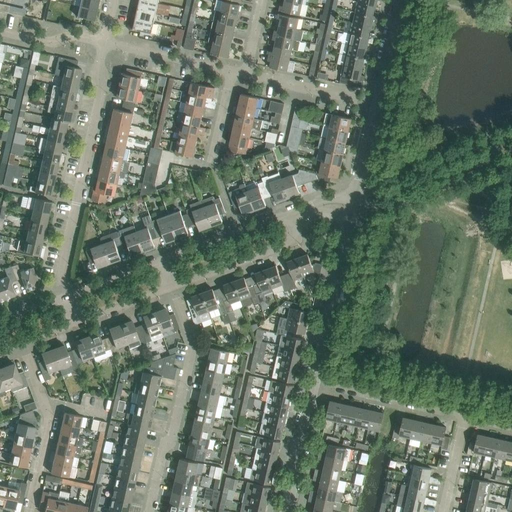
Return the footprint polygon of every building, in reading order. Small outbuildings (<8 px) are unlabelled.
[(96,10),(98,0),(96,0),(80,0),(79,7),(96,10)] [(156,13),(158,3),(145,0),(139,0),(137,9),(156,13)] [(299,15),(302,4),(285,0),(283,6),(280,5),(279,10),(299,15)] [(223,1),(220,12),(237,16),(240,5),(223,1)] [(375,12),(376,6),(358,2),(355,12),(378,18),(379,13),(375,12)] [(94,20),(96,10),(79,7),(77,17),(94,20)] [(137,9),(135,19),(154,23),(156,13),(137,9)] [(215,11),(213,21),(235,26),(237,16),(220,12),(215,11)] [(355,12),(353,23),(371,27),(373,21),(377,22),(378,18),(355,12)] [(280,19),(279,25),(296,29),(299,18),(278,13),(277,18),(280,19)] [(154,23),(135,19),(133,29),(140,31),(151,33),(154,23)] [(211,32),(233,37),(235,26),(213,21),(211,32)] [(370,33),(371,27),(353,23),(350,34),(373,39),(374,34),(370,33)] [(275,30),(274,35),(294,39),(296,29),(279,25),(278,31),(275,30)] [(188,27),(186,37),(194,39),(195,34),(191,33),(192,28),(188,27)] [(177,39),(183,40),(185,29),(178,28),(177,39)] [(208,42),(213,43),(230,47),(233,37),(211,32),(208,42)] [(350,34),(348,44),(367,48),(368,43),(372,44),(373,39),(350,34)] [(276,40),(274,46),(291,50),(298,51),(301,41),(294,39),(274,35),(273,39),(276,40)] [(186,37),(183,48),(194,50),(196,39),(194,39),(186,37)] [(213,43),(211,54),(228,58),(230,47),(213,43)] [(365,54),(367,48),(348,44),(346,55),(368,60),(370,55),(365,54)] [(270,51),(269,56),(289,60),(291,50),(274,46),(273,52),(270,51)] [(346,55),(343,65),(362,69),(363,64),(367,65),(368,60),(346,55)] [(271,61),(270,67),(292,72),(295,62),(289,60),(269,56),(268,60),(271,61)] [(79,80),(81,69),(76,68),(78,61),(58,57),(56,64),(57,64),(55,75),(63,76),(79,80)] [(339,83),(353,86),(362,88),(365,76),(361,75),(362,69),(343,65),(339,83)] [(123,73),(120,85),(139,90),(143,72),(127,68),(125,74),(123,73)] [(63,76),(60,87),(76,91),(79,80),(63,76)] [(191,83),(189,93),(212,98),(215,88),(191,83)] [(51,96),(74,101),(76,91),(60,87),(53,85),(51,96)] [(124,99),(123,105),(135,107),(139,90),(120,85),(117,97),(124,99)] [(189,93),(187,103),(204,107),(205,101),(211,102),(212,98),(189,93)] [(241,94),(239,104),(256,108),(259,98),(241,94)] [(49,107),(56,108),(71,112),(74,101),(51,96),(49,107)] [(268,111),(276,113),(282,114),(284,104),(271,101),(268,111)] [(187,103),(184,113),(202,117),(204,107),(187,103)] [(239,104),(236,114),(254,118),(256,108),(239,104)] [(115,109),(112,121),(131,125),(135,107),(123,105),(122,110),(115,109)] [(299,121),(302,108),(296,106),(293,120),(299,121)] [(51,118),(69,122),(71,112),(56,108),(49,107),(47,113),(54,114),(53,118),(51,118)] [(179,112),(176,121),(200,127),(202,117),(184,113),(179,112)] [(323,125),(330,127),(348,131),(351,119),(326,113),(323,125)] [(236,114),(234,124),(252,128),(261,130),(263,121),(254,119),(254,118),(236,114)] [(51,118),(49,129),(65,132),(67,122),(69,123),(69,122),(51,118)] [(300,121),(299,121),(293,120),(290,133),(301,136),(302,133),(303,129),(299,128),(300,121)] [(128,137),(131,125),(112,121),(109,133),(128,137)] [(206,128),(200,127),(176,121),(175,128),(181,129),(180,133),(197,137),(198,134),(204,135),(206,128)] [(249,138),(252,128),(234,124),(232,134),(249,138)] [(47,135),(47,139),(62,143),(65,132),(49,129),(41,127),(39,133),(47,135)] [(330,127),(327,138),(346,143),(348,131),(330,127)] [(265,141),(266,142),(275,144),(277,134),(271,132),(271,133),(267,133),(265,141)] [(107,144),(125,149),(126,144),(128,137),(109,133),(107,144)] [(178,143),(185,144),(195,147),(196,144),(197,137),(180,133),(178,143)] [(290,133),(288,140),(300,142),(301,136),(290,133)] [(230,144),(229,150),(246,154),(248,144),(249,138),(232,134),(230,144)] [(60,153),(62,143),(47,139),(40,138),(38,148),(39,148),(64,154),(60,153)] [(324,150),(343,154),(345,144),(346,143),(327,138),(326,144),(324,150)] [(288,140),(287,146),(289,147),(292,155),(297,156),(299,144),(300,142),(288,140)] [(185,144),(178,143),(172,141),(170,151),(171,152),(193,157),(195,147),(185,144)] [(275,147),(275,144),(266,142),(264,151),(275,147)] [(130,150),(125,149),(107,144),(104,156),(128,161),(130,150)] [(158,149),(154,148),(151,147),(149,154),(161,157),(163,150),(158,149)] [(43,154),(42,160),(62,165),(62,164),(64,154),(39,148),(38,152),(39,153),(43,154)] [(324,150),(322,162),(341,166),(343,154),(324,150)] [(161,157),(149,154),(148,161),(160,164),(161,157)] [(104,156),(101,168),(125,173),(127,174),(130,162),(128,161),(104,156)] [(62,165),(42,160),(39,171),(55,174),(58,164),(62,165)] [(158,171),(160,164),(148,161),(146,168),(158,171)] [(338,178),(341,166),(322,162),(319,174),(316,173),(316,174),(318,179),(320,186),(330,182),(331,176),(338,178)] [(8,164),(5,174),(12,176),(14,176),(16,166),(8,164)] [(101,168),(99,180),(117,184),(122,185),(125,173),(101,168)] [(146,168),(145,175),(157,177),(158,171),(146,168)] [(298,173),(281,179),(288,197),(300,193),(297,186),(318,179),(316,174),(316,173),(299,169),(298,173)] [(39,171),(37,181),(53,185),(55,174),(39,171)] [(262,178),(263,182),(265,185),(269,197),(274,195),(276,202),(288,197),(281,179),(279,172),(268,177),(268,176),(265,177),(262,178)] [(5,174),(3,185),(13,187),(14,181),(11,181),(12,176),(5,174)] [(145,175),(143,181),(155,184),(157,177),(145,175)] [(115,196),(117,184),(99,180),(96,191),(94,190),(92,200),(106,204),(109,194),(115,196)] [(29,191),(50,196),(53,185),(37,181),(36,187),(30,186),(29,191)] [(142,189),(140,196),(157,190),(155,184),(143,181),(143,184),(142,189)] [(259,188),(248,192),(254,210),(266,206),(263,199),(269,197),(265,185),(263,182),(258,184),(259,188)] [(234,190),(229,192),(235,209),(240,207),(243,214),(254,210),(248,192),(245,184),(240,185),(239,188),(234,190)] [(28,208),(33,209),(49,213),(51,202),(30,197),(28,208)] [(202,199),(201,199),(211,226),(222,221),(220,215),(225,213),(220,198),(215,199),(214,197),(202,201),(202,199)] [(186,210),(187,214),(191,225),(197,223),(199,230),(211,226),(201,199),(201,200),(202,201),(190,206),(191,208),(186,210)] [(33,209),(30,220),(46,224),(49,213),(33,209)] [(168,215),(177,238),(189,234),(186,227),(191,225),(187,214),(182,216),(180,211),(168,215)] [(146,229),(137,232),(143,250),(155,246),(152,239),(158,238),(152,221),(149,214),(142,217),(146,229)] [(165,242),(177,238),(168,215),(152,221),(158,238),(163,236),(165,242)] [(30,220),(28,231),(44,234),(46,224),(30,220)] [(132,255),(143,250),(137,232),(134,226),(117,232),(119,237),(124,250),(129,248),(132,255)] [(28,231),(26,241),(41,245),(44,234),(28,231)] [(111,235),(100,239),(103,245),(109,263),(121,259),(118,252),(124,250),(119,237),(113,239),(111,235)] [(20,240),(17,251),(42,256),(44,249),(41,248),(41,245),(26,241),(20,240)] [(98,267),(109,263),(103,245),(86,251),(90,262),(95,260),(98,267)] [(308,254),(297,258),(304,277),(314,273),(316,278),(319,279),(322,264),(315,263),(314,267),(313,268),(308,254)] [(286,277),(289,285),(291,290),(297,287),(294,280),(304,277),(297,258),(287,262),(292,275),(286,277)] [(17,264),(11,266),(16,280),(19,279),(22,278),(23,281),(26,291),(36,288),(34,281),(37,280),(32,267),(20,272),(17,264)] [(7,277),(0,279),(0,286),(5,299),(15,296),(10,283),(16,280),(11,266),(4,269),(7,277)] [(265,269),(272,288),(283,284),(276,266),(265,269)] [(273,291),(272,288),(265,269),(255,273),(260,287),(254,289),(260,303),(266,301),(264,294),(273,291)] [(249,291),(244,277),(234,281),(243,307),(253,303),(254,305),(260,303),(254,289),(249,291)] [(223,301),(227,313),(243,307),(234,281),(223,285),(228,299),(223,301)] [(202,293),(211,319),(227,313),(223,301),(218,303),(212,289),(202,293)] [(191,312),(195,324),(211,319),(202,293),(191,296),(196,310),(191,312)] [(310,312),(296,309),(297,303),(291,302),(288,318),(307,323),(310,312)] [(154,313),(161,331),(172,327),(173,331),(179,329),(173,313),(168,315),(166,309),(154,313)] [(139,326),(144,337),(146,343),(163,336),(161,331),(154,313),(142,317),(145,324),(139,326)] [(282,335),(286,336),(289,336),(290,331),(305,334),(307,323),(288,318),(285,329),(278,327),(277,333),(282,335)] [(132,321),(120,325),(127,343),(129,349),(146,343),(144,337),(139,326),(134,328),(132,321)] [(106,338),(110,349),(111,353),(117,351),(115,347),(127,343),(120,325),(109,329),(111,336),(106,338)] [(254,340),(257,340),(261,341),(264,331),(256,329),(254,340)] [(98,333),(86,337),(93,356),(95,361),(112,355),(111,353),(110,349),(106,338),(100,340),(98,333)] [(282,335),(279,345),(301,350),(304,339),(293,337),(289,336),(286,336),(282,335)] [(373,340),(358,336),(356,344),(371,347),(373,340)] [(77,348),(72,350),(77,364),(83,362),(82,360),(93,356),(86,337),(75,342),(77,348)] [(279,345),(277,356),(299,361),(301,350),(279,345)] [(64,346),(52,350),(59,368),(70,364),(72,369),(78,367),(77,364),(72,350),(66,352),(64,346)] [(211,347),(209,358),(227,362),(229,351),(211,347)] [(38,363),(44,381),(50,379),(48,372),(59,368),(52,350),(41,354),(43,361),(38,363)] [(173,379),(176,367),(172,367),(175,353),(164,357),(164,358),(156,361),(155,363),(152,363),(151,367),(146,366),(143,368),(140,383),(158,387),(161,377),(173,379)] [(296,371),(299,361),(277,356),(275,366),(296,371)] [(224,373),(227,362),(209,358),(206,369),(224,373)] [(2,368),(10,387),(11,392),(28,386),(23,371),(17,373),(14,364),(2,368)] [(275,366),(272,377),(294,382),(296,371),(275,366)] [(4,389),(10,387),(2,368),(0,368),(0,395),(5,394),(4,389)] [(206,369),(204,380),(222,384),(224,373),(206,369)] [(204,380),(202,391),(220,395),(222,384),(204,380)] [(291,396),(293,385),(272,380),(269,391),(291,396)] [(134,393),(137,394),(156,398),(158,387),(140,383),(136,382),(134,393)] [(202,391),(199,402),(217,406),(220,395),(202,391)] [(269,391),(267,402),(288,407),(291,396),(269,391)] [(137,394),(135,404),(154,408),(156,398),(137,394)] [(341,403),(330,401),(326,419),(337,421),(341,403)] [(34,402),(23,406),(26,412),(32,410),(37,408),(34,402)] [(215,417),(217,406),(199,402),(197,413),(215,417)] [(286,417),(288,407),(267,402),(264,412),(286,417)] [(351,406),(341,403),(337,421),(347,423),(351,406)] [(151,418),(154,408),(135,404),(133,414),(151,418)] [(362,408),(351,406),(347,423),(358,426),(362,408)] [(17,407),(11,409),(13,416),(19,414),(17,407)] [(373,410),(362,408),(358,426),(369,428),(373,410)] [(36,420),(32,410),(26,412),(20,414),(19,417),(37,421),(37,420),(36,420)] [(383,413),(373,410),(369,428),(379,431),(383,413)] [(264,412),(262,423),(284,428),(286,417),(264,412)] [(79,427),(82,417),(64,413),(62,423),(79,427)] [(127,424),(128,424),(149,429),(151,418),(133,414),(127,413),(126,418),(128,418),(127,424)] [(197,413),(194,424),(212,428),(215,417),(197,413)] [(19,417),(15,433),(33,437),(37,421),(19,417)] [(399,435),(410,437),(414,420),(403,417),(401,426),(395,425),(392,437),(398,439),(399,435)] [(244,419),(239,418),(237,428),(244,430),(245,425),(243,424),(244,419)] [(424,422),(414,420),(410,437),(420,440),(424,422)] [(100,421),(97,431),(100,432),(104,433),(106,422),(100,421)] [(435,425),(424,422),(420,440),(431,442),(435,425)] [(62,423),(60,433),(77,437),(79,427),(62,423)] [(262,423),(260,433),(281,438),(284,428),(262,423)] [(128,424),(126,435),(144,439),(146,429),(149,430),(149,429),(128,424)] [(210,438),(212,428),(194,424),(192,434),(210,438)] [(446,427),(435,425),(431,442),(442,445),(441,448),(447,450),(450,437),(444,436),(446,427)] [(31,447),(33,437),(15,433),(13,443),(31,447)] [(84,438),(77,437),(60,433),(57,443),(81,448),(84,438)] [(192,434),(189,445),(207,449),(210,438),(192,434)] [(470,442),(467,454),(472,455),(473,455),(474,452),(484,454),(488,437),(478,434),(476,443),(470,442)] [(144,439),(126,435),(123,445),(142,450),(144,439)] [(278,452),(281,441),(258,436),(255,446),(257,446),(257,447),(261,448),(278,452)] [(488,437),(484,454),(495,457),(499,439),(488,437)] [(495,457),(506,459),(510,441),(499,439),(495,457)] [(231,453),(236,454),(238,454),(241,444),(239,443),(234,442),(231,453)] [(13,443),(11,453),(28,457),(31,447),(13,443)] [(57,443),(55,453),(73,457),(79,458),(81,448),(57,443)] [(347,460),(350,449),(329,444),(327,449),(320,448),(318,453),(347,460)] [(123,445),(121,456),(139,460),(140,457),(143,457),(144,452),(141,450),(142,450),(123,445)] [(187,456),(205,460),(207,449),(189,445),(187,456)] [(278,452),(261,448),(257,447),(255,458),(276,463),(278,452)] [(26,467),(28,457),(11,453),(9,463),(26,467)] [(55,453),(53,463),(70,467),(73,457),(55,453)] [(318,453),(317,459),(325,461),(324,466),(341,469),(345,470),(347,460),(318,453)] [(139,460),(121,456),(119,466),(137,471),(137,470),(139,470),(141,465),(138,464),(139,460)] [(178,470),(196,474),(198,462),(180,458),(178,470)] [(255,458),(252,468),(273,473),(276,463),(255,458)] [(391,459),(389,469),(395,470),(397,461),(391,459)] [(77,468),(70,467),(53,463),(50,473),(74,478),(77,468)] [(432,469),(413,464),(410,475),(429,479),(432,469)] [(119,466),(116,477),(135,481),(137,471),(119,466)] [(339,480),(341,469),(324,466),(323,470),(315,469),(314,474),(339,480)] [(216,467),(214,478),(215,478),(219,479),(222,468),(216,467)] [(252,468),(250,479),(271,484),(273,473),(252,468)] [(175,480),(193,484),(196,474),(178,470),(175,480)] [(388,471),(386,479),(393,480),(395,472),(388,471)] [(320,482),(319,487),(336,491),(339,480),(314,474),(313,480),(320,482)] [(410,475),(408,486),(427,490),(429,479),(410,475)] [(135,481),(116,477),(114,487),(132,492),(135,481)] [(492,483),(474,479),(472,490),(489,494),(492,483)] [(173,491),(191,495),(196,496),(197,491),(192,490),(193,484),(175,480),(173,491)] [(16,502),(22,503),(26,484),(20,482),(19,490),(7,487),(3,506),(15,509),(16,502)] [(247,482),(245,493),(268,498),(270,487),(247,482)] [(101,485),(96,484),(93,494),(99,495),(101,485)] [(427,490),(408,486),(401,484),(399,495),(424,501),(427,490)] [(114,487),(111,498),(130,502),(132,492),(114,487)] [(310,490),(309,496),(334,501),(340,502),(342,492),(336,491),(319,487),(318,492),(310,490)] [(211,500),(213,500),(218,501),(220,491),(217,490),(213,489),(212,489),(213,489),(211,500)] [(487,502),(489,494),(472,490),(469,500),(487,504),(486,506),(492,507),(492,503),(487,502)] [(194,507),(196,496),(191,495),(173,491),(170,502),(188,506),(194,507)] [(49,493),(42,492),(38,508),(44,509),(43,511),(54,511),(59,494),(49,492),(49,493)] [(266,508),(268,498),(245,493),(243,502),(244,502),(244,503),(266,508)] [(54,511),(65,511),(67,502),(68,498),(58,496),(59,494),(54,511)] [(93,494),(91,504),(97,506),(99,495),(93,494)] [(396,505),(403,507),(422,511),(424,501),(399,495),(396,505)] [(316,503),(314,508),(332,511),(334,501),(309,496),(308,501),(316,503)] [(127,511),(130,502),(111,498),(109,509),(124,511),(127,511)] [(467,511),(472,511),(496,511),(498,504),(492,503),(492,507),(486,506),(487,504),(469,500),(467,511)] [(65,511),(75,511),(77,504),(67,502),(65,511)] [(168,511),(187,511),(188,506),(170,502),(168,511)] [(264,511),(266,508),(244,503),(241,511),(264,511)]
